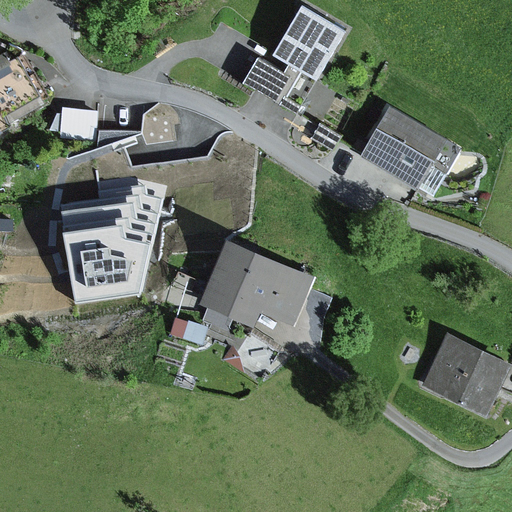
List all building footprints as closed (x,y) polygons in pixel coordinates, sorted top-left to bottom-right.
[(343,35),(299,10),(270,60),(286,69),(282,76),(256,61),(241,87),(296,118),(343,35)] [(0,132),(20,121),(18,119),(56,97),(27,49),(22,52),(16,41),(0,50),(0,132)] [(64,112),(60,111),(50,130),(61,132),(61,138),(95,141),(100,109),(66,103),(64,112)] [(462,151),(387,108),(358,159),(416,193),(418,189),(434,198),(462,151)] [(340,138),(318,126),(310,141),(333,153),(340,138)] [(229,150),(166,143),(160,197),(223,204),(229,150)] [(320,272),(235,233),(204,300),(258,324),(265,309),(296,323),(320,272)] [(205,346),(213,324),(191,316),(191,318),(178,314),(171,334),(205,346)] [(284,345),(255,326),(233,360),(263,378),(284,345)] [(511,368),(511,355),(452,327),(426,383),(491,413),(511,368)] [(243,355),(235,343),(223,360),(245,373),(243,355)]
